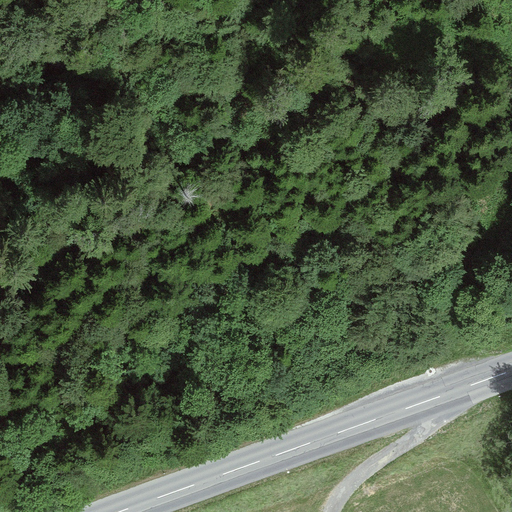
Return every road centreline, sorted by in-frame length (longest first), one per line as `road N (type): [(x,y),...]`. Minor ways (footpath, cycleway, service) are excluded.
road 1 (secondary): [(117,511),(511,371)]
road 2 (track): [(469,386),(429,428),(373,462),(333,511)]
